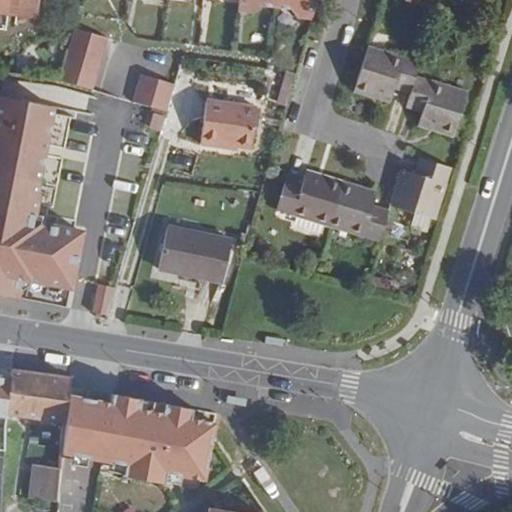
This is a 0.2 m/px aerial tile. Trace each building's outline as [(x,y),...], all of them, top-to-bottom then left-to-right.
[(0,0),(0,12),(35,17),(37,0),(0,0)] [(279,0),(239,0),(239,5),(245,7),(252,15),(261,9),(278,11),(279,0)] [(317,0),(279,0),(278,11),(290,12),(297,22),(305,14),(313,15),(317,0)] [(239,5),(238,15),(252,15),(245,7),(239,5)] [(311,23),(313,15),(305,14),(297,22),(311,23)] [(75,29),(71,41),(105,51),(109,38),(75,29)] [(71,41),(67,53),(101,63),(105,51),(71,41)] [(420,62),(368,46),(354,91),(390,102),(394,89),(410,94),(406,107),(422,112),(418,125),(453,136),(468,91),(416,75),(420,62)] [(67,53),(63,66),(97,76),(101,63),(67,53)] [(63,66),(59,80),(93,90),(97,76),(63,66)] [(173,98),(176,85),(166,81),(142,74),(137,88),(173,98)] [(153,107),(168,112),(173,98),(137,88),(133,102),(153,107)] [(0,293),(16,297),(20,276),(69,287),(79,230),(38,222),(32,214),(36,194),(33,192),(50,106),(0,96),(0,293)] [(258,108),(208,101),(202,145),(237,150),(238,147),(252,149),(258,108)] [(167,116),(156,113),(152,128),(162,131),(167,116)] [(411,210),(431,217),(436,219),(451,168),(420,158),(414,173),(401,169),(390,204),(411,210)] [(287,178),(277,209),(379,240),(389,210),(373,204),(377,193),(306,170),(302,183),(287,178)] [(427,231),(431,217),(411,210),(406,224),(427,231)] [(168,226),(159,268),(222,282),(231,241),(168,226)] [(110,312),(113,302),(117,285),(102,282),(94,308),(110,312)] [(65,423),(68,394),(70,378),(14,370),(8,414),(65,423)] [(65,423),(62,453),(71,454),(81,456),(87,457),(90,458),(109,461),(124,464),(123,473),(123,475),(163,483),(163,481),(165,472),(181,474),(203,478),(210,440),(214,421),(190,417),(191,408),(164,403),(162,411),(139,407),(140,399),(112,393),(110,402),(97,400),(68,394),(65,423)] [(164,403),(140,399),(139,407),(162,411),(164,403)] [(216,412),(191,408),(190,417),(214,421),(216,412)] [(81,456),(71,454),(69,463),(85,466),(87,457),(81,456)] [(124,464),(109,461),(108,470),(123,473),(124,464)] [(58,502),(61,468),(32,465),(28,499),(58,502)] [(181,474),(165,472),(163,481),(179,483),(181,474)]
